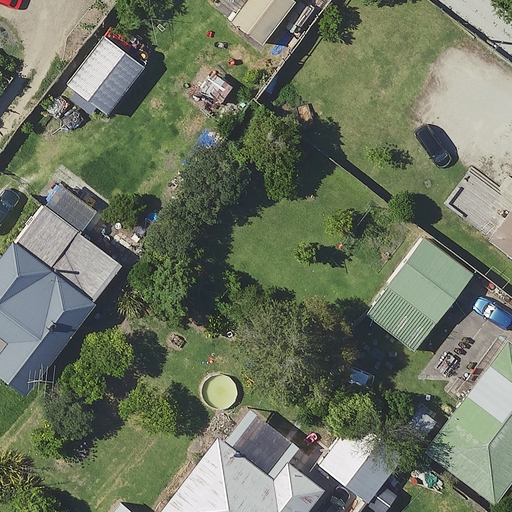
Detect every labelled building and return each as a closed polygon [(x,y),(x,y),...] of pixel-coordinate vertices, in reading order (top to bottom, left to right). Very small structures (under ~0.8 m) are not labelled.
[(278,0),(204,0),(248,37),(278,0)] [(132,59),(90,29),(55,79),(97,109),(132,59)] [(81,205),(40,173),(0,224),(0,376),(9,384),(107,258),(65,225),(81,205)] [(511,181),(476,230),(511,256),(511,181)] [(460,270),(410,233),(355,309),(404,345),(460,270)] [(511,355),(487,337),(410,444),(482,496),(511,454),(511,355)] [(374,379),(330,345),(305,377),(349,411),(374,379)] [(279,439),(225,398),(142,508),(147,511),(286,511),(308,483),(268,453),(279,439)] [(381,463),(333,427),(309,460),(357,495),(381,463)]
